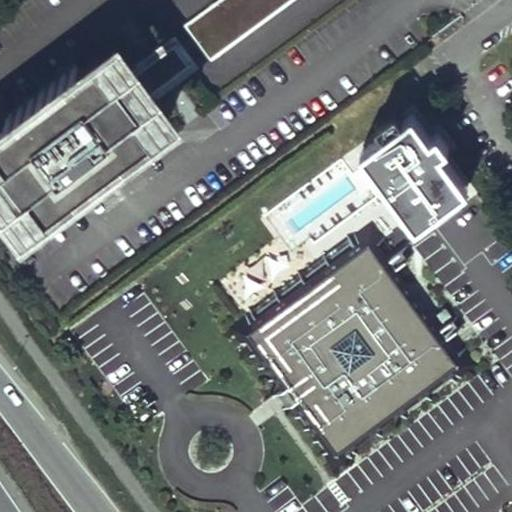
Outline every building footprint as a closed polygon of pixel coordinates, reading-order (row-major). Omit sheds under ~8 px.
[(211,64),(296,0),(222,0),(184,29),(211,64)] [(101,54),(0,130),(0,159),(7,168),(0,173),(0,177),(20,205),(29,198),(50,225),(165,137),(140,106),(126,87),(101,54)] [(140,106),(181,75),(166,56),(126,87),(140,106)] [(296,394),(332,443),(323,450),(335,467),(352,455),(345,445),(451,366),(458,376),(475,364),(462,346),(453,354),(374,246),(384,239),(372,222),(356,234),(363,244),(359,248),(262,320),(256,324),(249,313),(231,326),(244,344),(254,336),(296,394)] [(363,244),(356,234),(351,238),(359,248),(363,244)] [(254,310),(249,313),(256,324),(262,320),(254,310)] [(259,491),(273,511),(307,511),(280,475),(259,491)]
